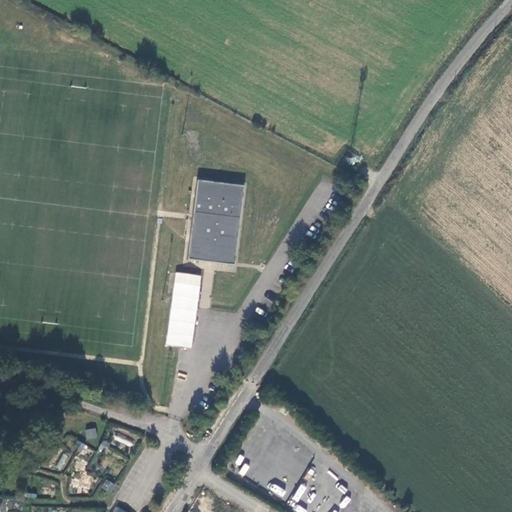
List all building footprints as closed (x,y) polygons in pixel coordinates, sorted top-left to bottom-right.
[(246,186),(199,181),(194,217),(189,260),(211,263),(237,266),(237,264),(246,186)] [(167,345),(193,348),(200,275),(173,272),(167,345)] [(87,431),(89,440),(98,439),(96,429),(87,431)] [(99,450),(106,454),(109,449),(106,447),(108,443),(104,441),(99,450)] [(74,449),(83,454),(86,447),(78,442),(74,449)] [(62,470),(69,457),(63,453),(56,467),(62,470)] [(100,488),(110,493),(115,484),(106,479),(100,488)]
